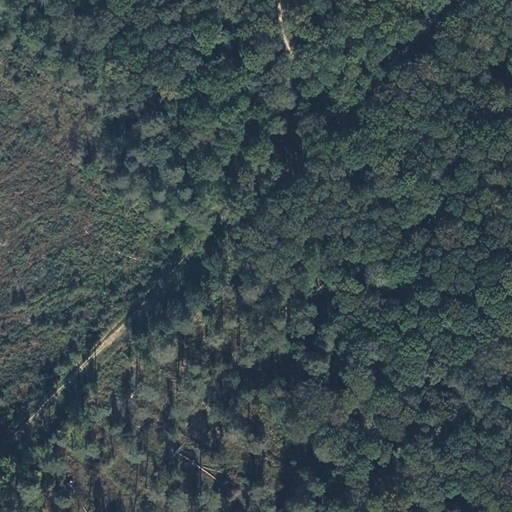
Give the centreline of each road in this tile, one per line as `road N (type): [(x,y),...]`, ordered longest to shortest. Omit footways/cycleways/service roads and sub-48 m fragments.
road 1 (track): [(0,451),(331,122)]
road 2 (track): [(331,122),(451,0)]
